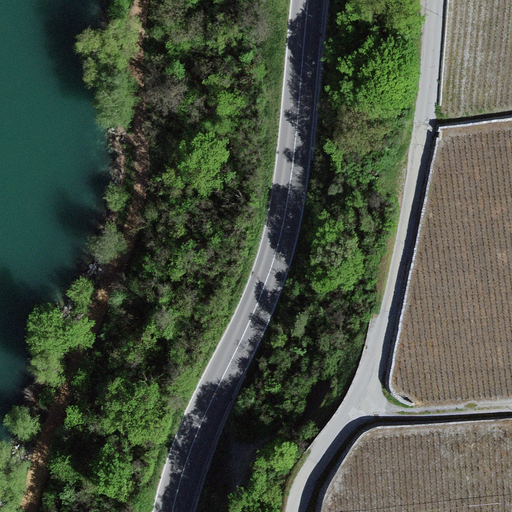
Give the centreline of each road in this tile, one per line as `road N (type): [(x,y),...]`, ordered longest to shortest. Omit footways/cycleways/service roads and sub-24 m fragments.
road 1 (track): [(436,0),(424,133),(363,397),(300,476),(291,511)]
road 2 (primary): [(307,0),(278,243),(196,432),(171,511)]
road 3 (track): [(348,420),(511,412)]
